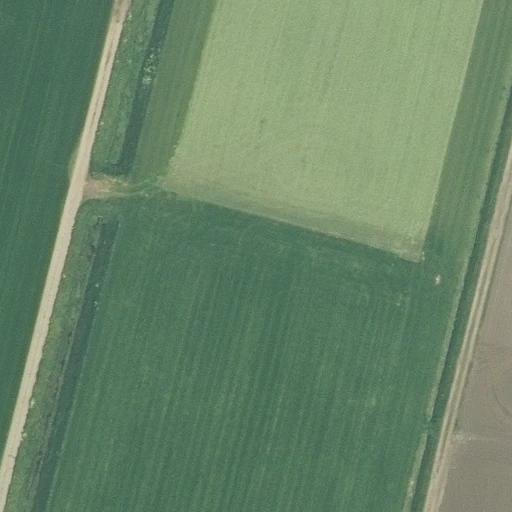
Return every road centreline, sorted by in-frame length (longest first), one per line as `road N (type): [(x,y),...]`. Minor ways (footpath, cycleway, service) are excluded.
road 1 (track): [(0,511),(128,0)]
road 2 (track): [(423,511),(511,139)]
